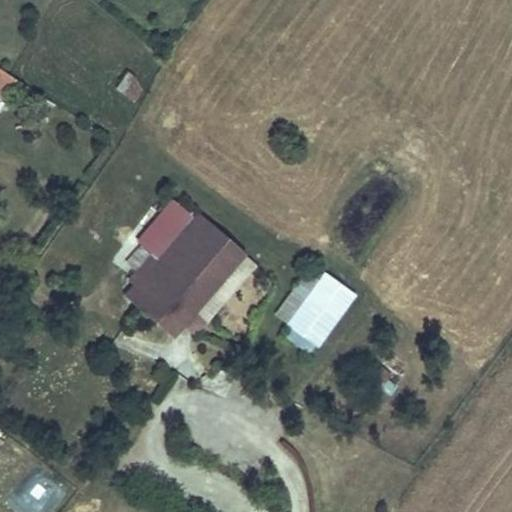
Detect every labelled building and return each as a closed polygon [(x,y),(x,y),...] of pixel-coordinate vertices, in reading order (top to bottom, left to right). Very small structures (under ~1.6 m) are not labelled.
[(21,83),(0,69),(0,95),(9,102),(21,83)] [(415,169),(426,151),(412,142),(401,160),(415,169)] [(142,262),(127,279),(170,316),(179,305),(187,313),(238,254),(194,215),(153,263),(149,268),(142,262)] [(147,257),(142,262),(149,268),(153,263),(147,257)] [(317,346),(356,293),(313,261),(274,313),(317,346)] [(178,323),(187,313),(179,305),(170,316),(127,279),(125,295),(169,334),(178,323)]
